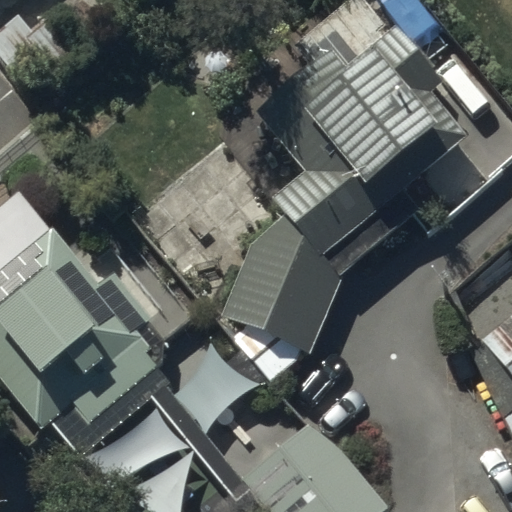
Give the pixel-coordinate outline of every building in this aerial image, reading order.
[(323,0),(332,10),(343,0),(365,0),(382,19),(404,0),(421,0),(423,2),(424,0),(323,0)] [(359,7),(293,60),(314,84),(256,130),(304,190),(271,217),(282,231),(251,257),(221,330),(309,364),(341,284),(417,223),(401,203),(465,152),(429,106),(439,98),(395,44),(391,47),(359,7)] [(58,252),(25,213),(0,233),(0,382),(50,442),(60,434),(87,468),(178,393),(154,364),(159,359),(147,345),(160,334),(121,287),(108,297),(65,246),(58,252)] [(511,326),(481,352),(511,389),(511,326)] [(375,511),(315,437),(250,489),(268,511),(375,511)]
